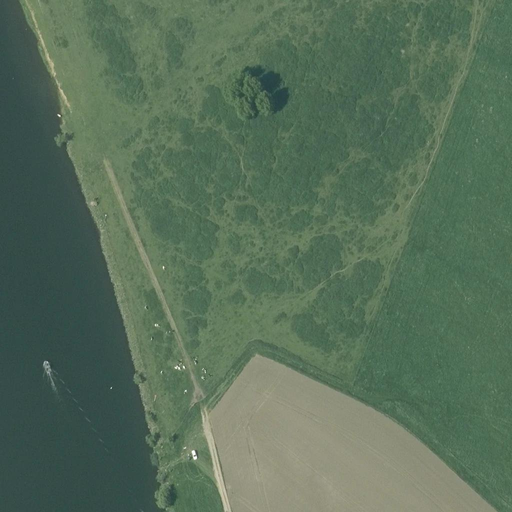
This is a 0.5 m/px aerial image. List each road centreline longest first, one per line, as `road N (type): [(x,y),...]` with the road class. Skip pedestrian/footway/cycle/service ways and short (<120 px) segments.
road 1 (track): [(223,511),(172,325),(106,172),(294,0)]
road 2 (track): [(400,423),(266,355),(252,360),(203,419)]
road 3 (track): [(63,36),(106,172)]
